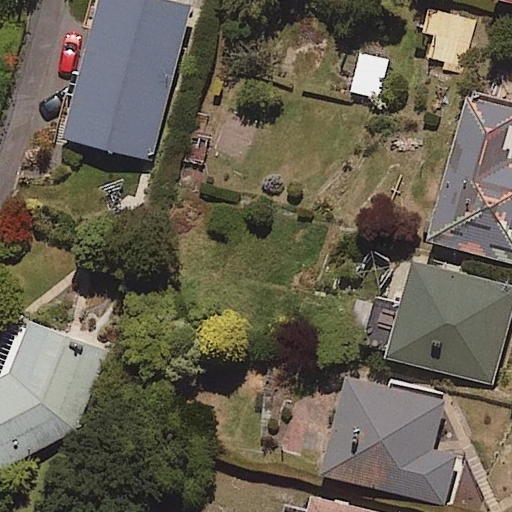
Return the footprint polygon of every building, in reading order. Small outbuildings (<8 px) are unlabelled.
[(198,5),(179,0),(108,0),(71,136),(155,160),(198,5)] [(511,0),(488,0),(488,3),(511,9),(511,0)] [(391,59),(362,52),(351,95),(380,102),(391,59)] [(511,104),(474,95),(436,241),(511,260),(511,104)] [(511,324),(511,289),(424,264),(411,312),(383,304),(372,344),(397,351),(392,356),(495,385),(511,324)] [(15,373),(0,380),(0,473),(82,431),(115,348),(37,317),(15,373)] [(453,398),(356,374),(330,475),(448,505),(461,455),(440,449),(453,398)] [(385,511),(325,495),(319,511),(385,511)]
